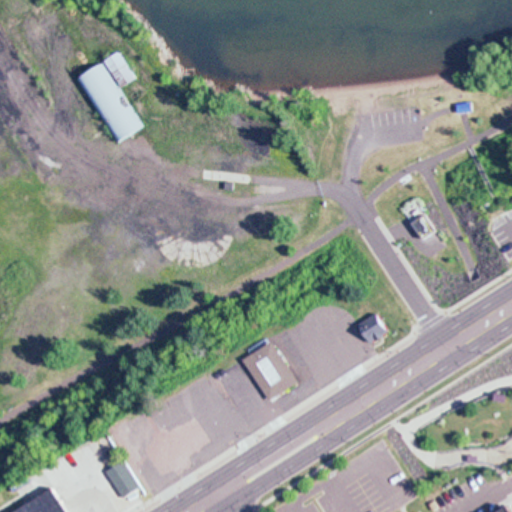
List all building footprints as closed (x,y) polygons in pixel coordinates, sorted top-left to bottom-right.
[(122,51),(138,78),(124,87),(107,60),(122,51)] [(120,140),(81,78),(104,63),(120,89),(121,88),(144,125),(120,140)] [(460,113),(459,103),(472,102),(473,112),(460,113)] [(428,216),(437,229),(424,238),(415,225),(428,216)] [(365,325),(382,315),(392,333),(375,343),(365,325)] [(249,362),(278,343),(303,384),(273,402),(249,362)] [(213,444),(199,420),(151,448),(166,473),(213,444)] [(123,462),(140,489),(138,491),(127,497),(110,471),(123,462)] [(20,511),(32,505),(57,490),(70,511),(20,511)]
